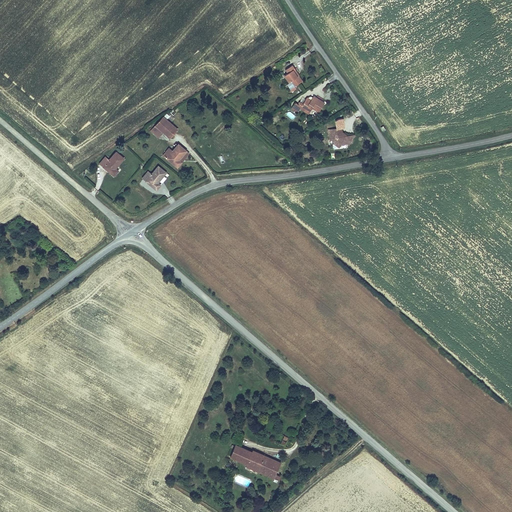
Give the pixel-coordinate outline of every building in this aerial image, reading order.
[(295,87),(303,82),(299,76),(297,78),(292,71),(295,69),(292,66),(285,70),(288,74),(284,77),(289,83),(291,82),(295,87)] [(313,109),(319,113),(325,104),(314,96),(313,99),(311,97),(307,98),(303,104),(300,102),(298,105),(295,103),(291,109),(298,114),(301,109),(310,114),(313,109)] [(162,132),(169,138),(177,128),(162,115),(149,130),(158,138),(162,132)] [(328,129),(330,139),(334,139),(334,144),(335,143),(339,147),(342,142),(347,141),(347,143),(351,142),(349,134),(342,135),(340,127),(328,129)] [(162,155),(177,167),(190,152),(177,142),(171,149),(168,147),(162,155)] [(108,158),(104,155),(98,163),(113,176),(119,170),(116,167),(124,157),(115,150),(108,158)] [(141,177),(156,190),(161,184),(158,182),(167,172),(158,164),(151,172),(147,170),(141,177)] [(289,434),(280,431),(276,442),(284,445),(289,434)] [(231,454),(247,460),(251,450),(234,445),(231,454)] [(259,453),(251,450),(247,460),(255,463),(259,453)] [(259,453),(255,463),(255,465),(286,476),(288,470),(283,468),(285,461),(259,452),(259,453)]
